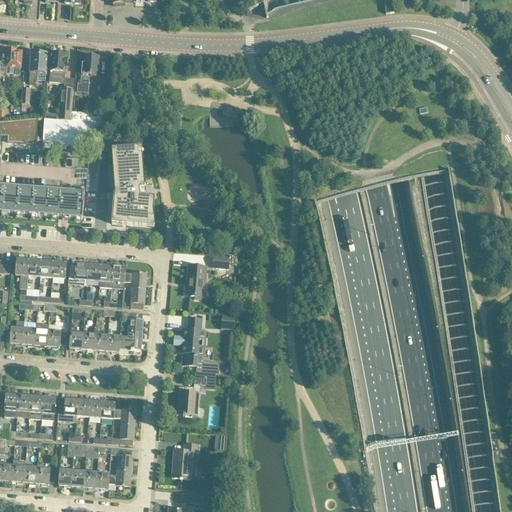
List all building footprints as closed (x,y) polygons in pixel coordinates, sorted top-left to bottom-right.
[(394,15),(391,0),(383,2),(386,16),(394,15)] [(21,69),(22,53),(15,52),(16,51),(7,50),(6,64),(1,64),(0,70),(0,77),(5,78),(6,68),(14,69),(13,76),(19,77),(20,69),(21,69)] [(46,76),(47,55),(46,55),(45,53),(41,53),(39,54),(31,54),(29,84),(37,84),(37,75),(46,76)] [(67,69),(68,61),(66,61),(66,56),(59,55),(58,54),(54,54),(52,55),(51,55),(49,84),(64,85),(65,69),(67,69)] [(97,77),(98,59),(97,58),(96,57),(92,57),(91,58),(85,58),(85,66),(83,65),(81,85),(78,85),(77,94),(88,94),(89,76),(97,77)] [(22,94),(21,106),(28,106),(29,95),(30,90),(23,89),(22,94)] [(71,114),(73,91),(61,90),(58,122),(101,126),(102,116),(94,116),(71,114)] [(102,116),(103,100),(95,100),(94,116),(102,116)] [(0,214),(1,215),(2,212),(8,212),(8,215),(16,216),(17,213),(23,214),(23,216),(31,217),(32,214),(38,215),(38,218),(53,219),(53,216),(57,216),(57,219),(58,219),(69,220),(76,221),(77,218),(81,218),(81,221),(82,221),(85,193),(84,193),(83,193),(83,195),(71,195),(60,194),(0,188),(0,151),(1,137),(8,138),(7,144),(32,146),(36,146),(38,121),(38,120),(0,123),(0,214)] [(101,126),(58,122),(44,121),(43,145),(99,150),(101,126)] [(114,198),(112,225),(121,226),(122,223),(127,224),(127,226),(145,228),(147,228),(148,221),(153,221),(153,214),(153,206),(153,201),(151,201),(152,201),(139,200),(139,192),(144,191),(142,171),(141,158),(138,158),(137,152),(138,151),(115,152),(118,193),(119,193),(119,198),(114,198)] [(228,271),(229,259),(230,259),(230,258),(229,258),(229,257),(214,256),(212,269),(228,271)] [(27,278),(28,262),(24,262),(24,260),(18,260),(18,261),(17,261),(16,277),(21,277),(20,291),(21,291),(20,297),(20,302),(25,302),(26,297),(27,278)] [(40,279),(41,263),(36,263),(36,261),(30,261),(30,262),(28,262),(27,278),(40,279)] [(52,280),(53,264),(48,263),(49,262),(43,262),(42,263),(41,263),(40,279),(52,280)] [(65,281),(66,265),(61,264),(61,263),(55,263),(55,264),(53,264),(52,280),(65,281)] [(87,283),(88,267),(83,266),(83,265),(78,264),(77,266),(76,266),(76,268),(70,268),(69,280),(75,281),(75,282),(80,282),(79,287),(87,288),(87,283)] [(99,284),(101,268),(96,267),(96,266),(90,265),(90,267),(88,267),(87,283),(99,284)] [(111,290),(112,268),(108,268),(108,267),(102,266),(102,268),(101,268),(99,284),(99,289),(111,290)] [(126,269),(120,269),(120,268),(114,267),(114,269),(112,268),(111,290),(124,291),(124,284),(125,275),(126,269)] [(203,299),(206,269),(189,267),(188,282),(188,288),(185,288),(184,297),(194,298),(194,301),(201,302),(201,299),(203,299)] [(133,275),(125,275),(124,284),(131,285),(130,305),(131,305),(130,311),(143,312),(144,306),(147,275),(133,274),(133,275)] [(38,312),(38,307),(25,306),(25,311),(25,316),(28,316),(28,311),(38,312)] [(142,322),(143,315),(130,314),(130,321),(129,321),(128,336),(121,336),(121,339),(119,349),(127,350),(127,351),(141,352),(143,322),(142,322)] [(234,324),(235,317),(223,316),(222,323),(234,324)] [(181,331),(179,355),(183,355),(182,367),(196,368),(196,374),(219,376),(219,370),(219,369),(219,368),(219,367),(218,367),(218,366),(218,365),(217,365),(216,365),(216,364),(215,364),(214,364),(205,363),(202,360),(202,359),(201,359),(202,348),(203,334),(201,334),(202,321),(188,320),(187,332),(181,331)] [(22,346),(23,330),(24,330),(24,323),(17,323),(16,330),(11,329),(10,346),(15,346),(15,347),(22,348),(22,346)] [(47,348),(48,332),(49,332),(49,326),(36,325),(36,331),(34,347),(40,348),(40,349),(46,350),(46,348),(47,348)] [(34,347),(36,331),(24,330),(23,330),(22,346),(28,347),(28,348),(34,349),(34,347)] [(61,333),(49,332),(48,332),(47,348),(52,349),(52,350),(58,351),(58,349),(60,350),(60,347),(66,347),(67,335),(61,334),(61,333)] [(82,351),(83,336),(71,335),(69,350),(75,351),(75,352),(81,353),(81,351),(82,351)] [(94,352),(95,337),(83,336),(82,351),(87,352),(87,353),(93,354),(93,352),(94,352)] [(106,353),(107,338),(95,337),(94,352),(99,353),(99,354),(106,355),(106,353)] [(119,349),(121,339),(107,338),(106,353),(112,354),(111,355),(118,356),(118,354),(119,354),(119,349)] [(178,389),(176,417),(183,417),(183,419),(185,419),(185,418),(198,419),(200,395),(201,387),(205,387),(205,391),(215,392),(215,384),(218,384),(219,376),(196,374),(195,374),(193,390),(178,389)] [(16,419),(18,397),(13,397),(13,395),(7,395),(7,396),(6,396),(4,419),(17,420),(17,419),(16,419)] [(29,414),(30,398),(25,398),(26,396),(19,396),(19,397),(18,397),(16,419),(17,419),(29,420),(29,414)] [(41,415),(42,399),(38,399),(38,397),(32,397),(32,398),(30,398),(29,414),(41,415)] [(44,399),(42,399),(41,415),(42,415),(41,422),(54,423),(54,416),(56,400),(50,400),(50,398),(44,398),(44,399)] [(76,418),(77,402),(73,402),(73,400),(67,400),(67,401),(65,401),(65,404),(59,403),(58,423),(76,425),(76,418)] [(88,419),(90,403),(85,403),(85,401),(79,401),(79,402),(77,402),(76,418),(88,419)] [(100,420),(102,404),(97,404),(97,402),(91,402),(91,403),(90,403),(88,419),(100,420)] [(114,421),(114,420),(115,411),(115,405),(109,405),(110,403),(104,403),(103,404),(102,404),(100,420),(114,421)] [(122,412),(115,411),(114,420),(121,420),(119,440),(112,440),(111,446),(120,447),(132,448),(133,442),(134,442),(136,412),(135,412),(136,410),(135,410),(130,409),(129,410),(129,411),(122,410),(122,412)] [(212,428),(222,428),(222,410),(211,410),(212,428)] [(14,447),(14,442),(0,440),(0,456),(5,457),(5,447),(14,447)] [(199,447),(184,446),(184,453),(174,452),(172,479),(180,480),(180,481),(182,481),(182,480),(190,481),(193,454),(198,454),(199,447)] [(131,458),(132,452),(111,450),(111,457),(118,457),(116,477),(109,476),(109,486),(116,486),(116,487),(130,488),(132,458),(131,458)] [(24,485),(25,469),(26,463),(13,462),(13,468),(11,484),(17,484),(17,485),(23,486),(23,485),(24,485)] [(11,484),(13,468),(0,467),(0,471),(0,482),(5,483),(4,484),(11,485),(11,484)] [(36,486),(37,470),(25,469),(24,485),(29,485),(29,486),(35,487),(35,486),(36,486)] [(50,471),(37,470),(36,486),(41,486),(41,487),(47,488),(47,487),(49,487),(49,484),(55,485),(56,472),(50,472),(50,471)] [(71,489),(72,472),(60,471),(58,487),(64,488),(64,489),(70,490),(70,488),(71,489)] [(83,490),(84,473),(72,472),(71,489),(76,489),(76,490),(82,491),(82,489),(83,490)] [(96,491),(97,474),(84,473),(83,490),(88,490),(88,491),(95,492),(95,490),(96,491)] [(109,486),(109,476),(109,475),(97,474),(96,491),(101,491),(101,492),(107,493),(107,491),(108,492),(109,486)] [(198,505),(198,495),(182,494),(181,503),(198,505)]
